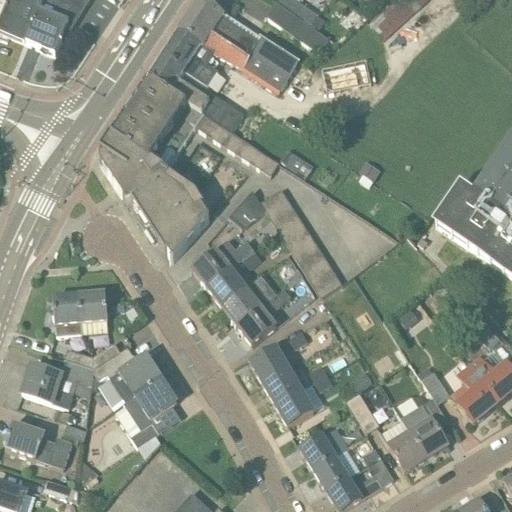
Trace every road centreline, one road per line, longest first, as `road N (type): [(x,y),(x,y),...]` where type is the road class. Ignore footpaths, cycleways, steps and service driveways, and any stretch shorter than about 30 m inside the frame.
road 1 (residential): [(288,511),(244,430),(112,234)]
road 2 (secondary): [(166,0),(74,143)]
road 3 (secondary): [(0,291),(74,143)]
road 4 (residential): [(399,511),(511,443)]
